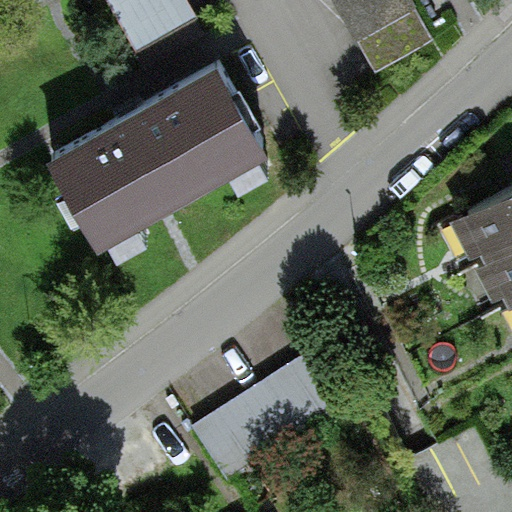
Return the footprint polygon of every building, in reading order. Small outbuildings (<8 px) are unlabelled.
[(107,0),(135,51),(198,17),(188,0),(107,0)] [(375,71),(434,37),(413,0),(329,0),(353,45),(360,42),(375,71)] [(219,68),(49,165),(99,254),(268,157),(219,68)] [(482,253),(485,258),(511,244),(511,191),(451,224),(470,259),(482,253)] [(511,244),(485,258),(487,262),(477,268),(497,305),(506,299),(511,308),(511,307),(511,244)] [(312,348),(192,425),(228,482),(349,405),(312,348)]
